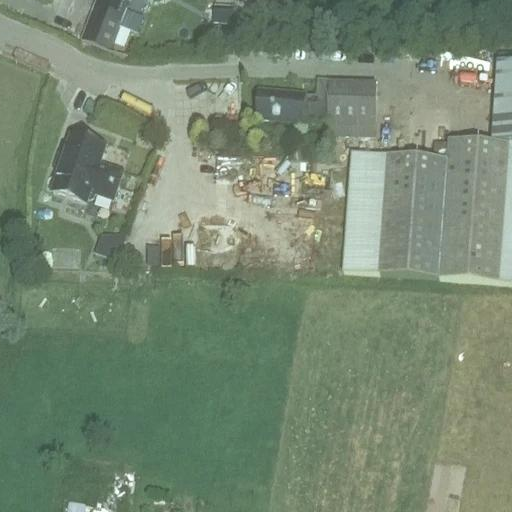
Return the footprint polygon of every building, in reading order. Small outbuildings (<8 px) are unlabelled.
[(96,0),(90,15),(129,30),(140,0),(96,0)] [(447,165),(410,161),(351,157),(341,278),(402,282),(511,289),(511,64),(500,63),(494,147),(448,144),(447,165)] [(257,123),(302,127),(328,128),(327,141),(375,143),(377,85),(330,84),(330,82),(316,82),(316,98),(304,98),(259,94),(257,123)] [(86,208),(90,195),(114,203),(123,175),(105,169),(101,163),(105,151),(73,140),(54,197),(86,208)] [(212,168),(230,170),(232,156),(214,154),(212,168)] [(120,236),(98,231),(93,251),(115,256),(120,236)] [(160,260),(160,249),(147,248),(147,260),(160,260)]
